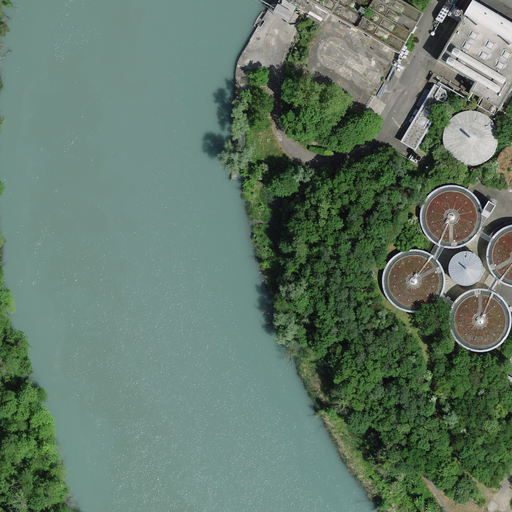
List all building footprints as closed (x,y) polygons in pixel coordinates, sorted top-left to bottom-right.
[(304,0),(330,15),(401,56),(424,15),(398,0),(304,0)] [(511,88),(511,22),(474,0),(468,0),(435,57),(473,80),(468,89),(469,90),(468,93),(432,72),(428,80),(433,84),(434,84),(437,81),(466,98),(494,115),(498,108),(500,109),(511,88)] [(284,22),(279,35),(292,40),(297,26),(284,22)] [(257,53),(249,53),(250,66),(258,66),(257,53)] [(401,138),(399,141),(414,150),(447,96),(445,90),(434,84),(433,84),(401,138)] [(477,111),(469,110),(462,111),(455,114),(449,119),(446,124),(443,132),(442,140),(444,148),(448,155),(453,160),(460,164),(468,165),(474,165),(480,163),(488,159),(493,152),(496,146),(497,138),(496,131),(494,124),(490,119),(485,114),(477,111)] [(511,143),(509,145),(505,148),(502,151),(498,157),(497,163),(498,169),(499,175),(501,182),(503,187),(506,192),(510,194),(511,194),(511,143)] [(471,190),(461,186),(453,184),(444,185),(436,188),(430,192),(426,197),(422,203),(420,211),(420,219),(421,226),(424,232),(428,237),(434,242),(443,246),(451,247),(459,246),(466,243),(473,239),(478,232),(481,225),(483,218),(482,210),(480,203),(476,196),(471,190)] [(483,210),(491,214),(496,206),(489,201),(483,210)] [(511,222),(503,225),(498,229),(493,234),(489,241),(487,249),(487,257),(489,264),(492,270),(496,275),(500,279),(506,282),(510,284),(511,283),(511,222)] [(433,254),(423,249),(415,248),(407,248),(398,252),(393,256),(388,261),(384,267),(382,275),(382,283),(384,290),(387,296),(390,301),(397,306),(405,310),(413,311),(421,310),(429,307),(435,303),(440,296),(444,289),(445,282),(445,274),(443,267),(439,260),(433,254)] [(468,249),(461,249),(455,252),(450,258),(448,265),(449,271),(452,277),(456,281),(461,283),(469,283),(475,281),(479,277),(482,273),(483,267),(483,261),(479,255),(474,251),(468,249)] [(494,290),(490,288),(482,287),(473,287),(465,290),(459,294),(454,299),(451,306),(449,314),(448,322),(450,328),(453,335),(457,340),(463,345),(472,349),(480,350),(488,349),(495,346),(501,341),(507,335),(510,328),(511,320),(511,313),(509,305),(505,299),(499,293),(494,290)]
